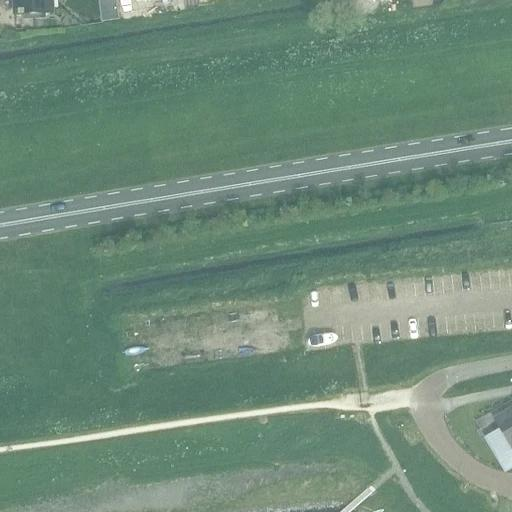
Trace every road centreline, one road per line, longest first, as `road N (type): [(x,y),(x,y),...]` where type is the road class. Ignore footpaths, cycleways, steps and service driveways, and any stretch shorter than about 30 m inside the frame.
road 1 (primary): [(0,228),(511,143)]
road 2 (residential): [(511,487),(448,451),(426,402)]
